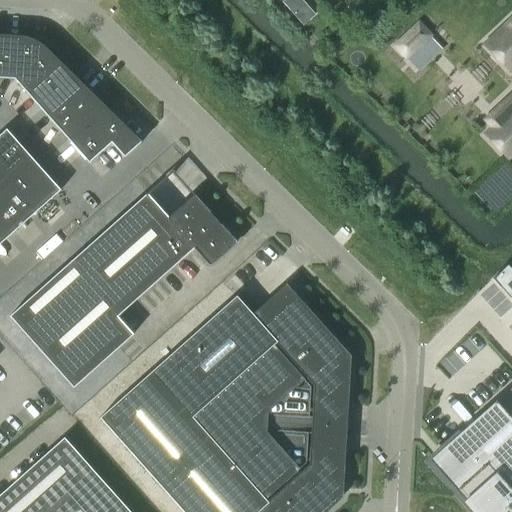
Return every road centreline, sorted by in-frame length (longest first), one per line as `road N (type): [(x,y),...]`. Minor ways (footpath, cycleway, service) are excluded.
road 1 (unclassified): [(392,511),(407,364),(385,308),(64,0)]
road 2 (unknown): [(86,204),(191,116)]
road 3 (unknown): [(0,112),(86,204)]
